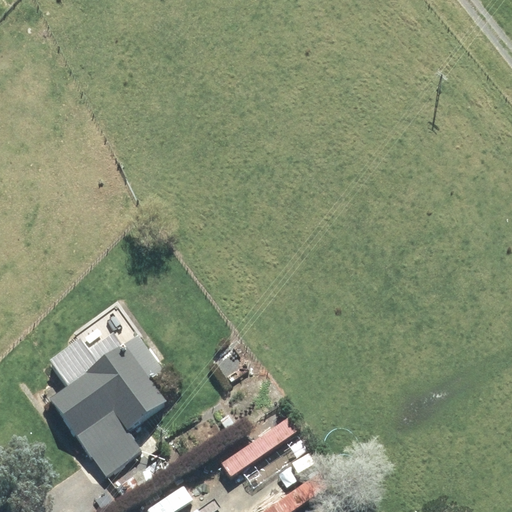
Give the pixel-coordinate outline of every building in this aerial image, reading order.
[(61,394),(42,408),(71,449),(73,447),(100,485),(138,458),(123,437),(161,410),(145,389),(159,379),(133,343),(118,355),(108,341),(83,359),(74,347),(43,369),(61,394)] [(265,374),(217,405),(224,416),(217,421),(228,438),(283,402),(265,374)] [(285,423),(217,470),(227,483),(295,437),(285,423)] [(316,451),(268,482),(278,499),(257,511),(300,511),(339,487),(316,451)] [(132,511),(176,481),(160,458),(115,490),(130,511),(132,511)]
